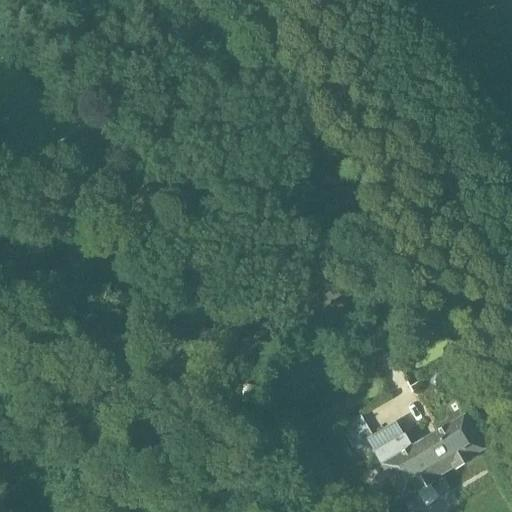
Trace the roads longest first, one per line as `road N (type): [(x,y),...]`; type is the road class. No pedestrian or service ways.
road 1 (track): [(279,0),(449,295),(447,313),(382,352),(358,322),(304,324),(261,341),(220,380),(221,419),(259,478)]
road 2 (track): [(511,401),(449,295)]
